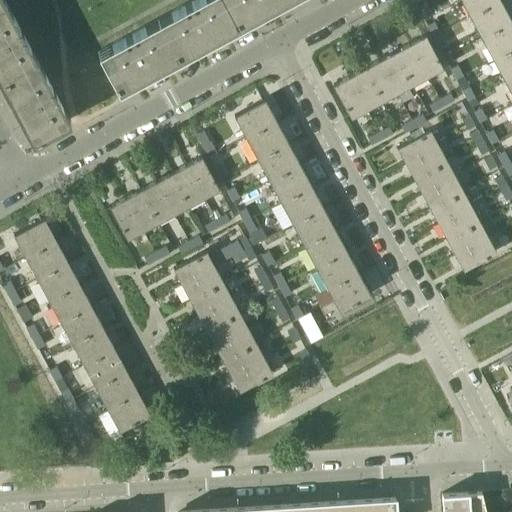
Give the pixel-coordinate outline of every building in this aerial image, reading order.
[(224,0),(191,0),(156,19),(176,57),(237,24),(224,0)] [(224,0),(237,24),(280,0),(224,0)] [(500,0),(499,0),(460,0),(470,17),(500,0)] [(500,0),(470,17),(481,38),(511,22),(500,0)] [(4,1),(0,3),(0,79),(19,69),(36,60),(4,1)] [(156,19),(97,51),(117,89),(176,57),(156,19)] [(433,21),(426,25),(431,35),(439,32),(433,21)] [(511,22),(481,38),(493,60),(511,48),(511,22)] [(439,32),(431,35),(437,46),(444,42),(439,32)] [(424,34),(409,42),(426,75),(442,67),(424,34)] [(409,42),(393,51),(411,84),(426,75),(409,42)] [(511,48),(493,60),(505,82),(511,77),(511,48)] [(393,51),(378,59),(396,92),(411,84),(393,51)] [(378,59),(363,67),(381,100),(396,92),(378,59)] [(36,60),(19,69),(0,79),(0,81),(31,140),(49,130),(69,119),(36,60)] [(457,64),(449,68),(455,79),(462,75),(457,64)] [(363,67),(348,75),(366,108),(381,100),(363,67)] [(348,75),(332,84),(350,117),(366,108),(348,75)] [(468,86),(461,90),(467,100),(474,96),(468,86)] [(449,92),(438,98),(442,105),(453,100),(449,92)] [(264,98),(233,115),(245,137),(276,121),(264,98)] [(438,98),(428,104),(432,111),(442,105),(438,98)] [(480,107),(472,111),(478,122),(486,118),(480,107)] [(421,113),(411,119),(414,126),(425,120),(421,113)] [(468,114),(461,118),(466,129),(473,125),(468,114)] [(411,119),(400,125),(404,132),(414,126),(411,119)] [(276,121),(245,137),(257,158),(287,141),(276,121)] [(388,125),(377,131),(381,138),(392,133),(388,125)] [(429,128),(396,146),(405,162),(438,145),(429,128)] [(202,129),(195,133),(201,144),(208,140),(202,129)] [(476,129),(468,133),(474,143),(481,139),(476,129)] [(491,129),(484,133),(490,143),(497,139),(491,129)] [(377,131),(366,137),(370,144),(381,138),(377,131)] [(481,139),(474,143),(480,154),(487,150),(481,139)] [(287,141),(257,158),(268,180),(299,163),(287,141)] [(438,145),(405,162),(413,178),(446,160),(438,145)] [(503,150),(496,154),(502,165),(509,161),(503,150)] [(490,154),(482,158),(488,169),(495,165),(490,154)] [(200,155),(185,164),(203,196),(218,188),(200,155)] [(446,160),(413,178),(421,192),(454,174),(446,160)] [(511,166),(509,161),(502,165),(507,175),(511,172),(511,166)] [(299,163),(268,180),(280,201),(310,184),(299,163)] [(185,164),(170,172),(188,204),(203,196),(185,164)] [(221,164),(214,168),(220,179),(227,175),(221,164)] [(170,172),(155,180),(173,212),(188,204),(170,172)] [(454,174),(421,192),(429,207),(462,189),(454,174)] [(500,174),(493,178),(499,189),(506,185),(500,174)] [(155,180),(140,188),(157,221),(173,212),(155,180)] [(310,184),(280,201),(291,222),(322,206),(310,184)] [(506,185),(499,189),(505,200),(511,196),(506,185)] [(233,186),(226,190),(232,200),(239,196),(233,186)] [(140,188),(124,197),(141,230),(157,221),(140,188)] [(462,189),(429,207),(438,223),(470,205),(462,189)] [(108,205),(126,238),(141,230),(124,197),(108,205)] [(470,205),(438,223),(446,239),(479,221),(470,205)] [(322,206),(291,222),(303,244),(334,228),(322,206)] [(245,207),(238,211),(243,221),(251,218),(245,207)] [(225,213),(214,219),(218,226),(229,220),(225,213)] [(43,218),(13,234),(25,257),(55,240),(43,218)] [(251,218),(243,221),(249,232),(256,228),(251,218)] [(214,219),(204,224),(208,232),(218,226),(214,219)] [(479,221),(446,239),(455,254),(487,237),(479,221)] [(334,228),(303,244),(315,266),(346,250),(334,228)] [(198,235),(187,240),(191,248),(202,242),(198,235)] [(244,235),(236,239),(242,249),(250,245),(244,235)] [(487,237),(455,254),(462,268),(495,251),(487,237)] [(55,240),(25,257),(37,278),(67,262),(55,240)] [(187,240),(176,246),(180,253),(191,248),(187,240)] [(165,245),(154,251),(158,258),(168,252),(165,245)] [(250,245),(242,249),(248,260),(255,256),(250,245)] [(205,250),(172,267),(180,282),(213,264),(205,250)] [(268,250),(261,254),(267,265),(274,261),(268,250)] [(346,250),(315,266),(327,288),(357,272),(346,250)] [(154,251),(143,257),(147,264),(158,258),(154,251)] [(67,262),(37,278),(48,300),(79,284),(67,262)] [(213,264),(180,282),(189,299),(222,281),(213,264)] [(260,265),(253,269),(259,280),(266,276),(260,265)] [(279,271),(272,275),(278,286),(285,282),(279,271)] [(357,272),(327,288),(339,310),(369,294),(357,272)] [(266,276),(259,280),(265,291),(272,287),(266,276)] [(9,280),(2,283),(7,294),(15,290),(9,280)] [(222,281),(189,299),(198,314),(230,296),(222,281)] [(285,282),(278,286),(283,296),(291,292),(285,282)] [(79,284),(48,300),(60,321),(90,305),(79,284)] [(15,290),(7,294),(13,305),(20,301),(15,290)] [(230,296),(198,314),(206,329),(238,311),(230,296)] [(276,296),(269,300),(275,310),(282,306),(276,296)] [(297,304),(290,308),(296,318),(303,314),(297,304)] [(90,305),(60,321),(72,343),(102,327),(90,305)] [(282,306),(275,310),(281,321),(288,317),(282,306)] [(238,311),(206,329),(214,344),(247,327),(238,311)] [(303,314),(296,318),(307,341),(321,333),(309,311),(303,314)] [(32,323),(25,327),(31,337),(38,334),(32,323)] [(102,327),(72,343),(84,365),(114,348),(102,327)] [(247,327),(214,344),(222,360),(255,342),(247,327)] [(294,327),(286,331),(292,342),(299,338),(294,327)] [(38,334),(31,337),(37,348),(44,344),(38,334)] [(255,342),(222,360),(230,374),(263,356),(255,342)] [(114,348),(84,365),(96,387),(126,371),(114,348)] [(305,349),(298,353),(303,363),(304,364),(311,360),(305,349)] [(511,352),(501,358),(505,365),(511,361),(511,352)] [(263,356),(230,374),(238,389),(271,372),(263,356)] [(55,365),(48,369),(54,380),(61,376),(55,365)] [(126,371),(96,387),(107,409),(138,392),(126,371)] [(67,387),(60,391),(66,402),(73,398),(67,387)] [(138,392),(107,409),(118,429),(149,413),(138,392)] [(79,410),(72,414),(78,425),(80,424),(85,421),(79,410)] [(78,425),(73,427),(78,438),(85,434),(80,424),(78,425)] [(89,441),(81,444),(87,455),(94,452),(89,441)] [(485,511),(480,490),(441,492),(442,511),(485,511)] [(394,511),(394,498),(394,495),(376,497),(376,499),(376,511),(394,511)] [(376,511),(376,499),(376,497),(357,498),(358,501),(358,511),(376,511)] [(358,511),(358,501),(357,498),(339,499),(339,502),(340,511),(358,511)] [(340,511),(339,502),(339,499),(321,500),(321,503),(321,511),(340,511)] [(321,511),(321,503),(321,500),(303,501),(303,504),(303,511),(321,511)] [(303,511),(303,504),(303,501),(285,503),(285,505),(285,511),(303,511)] [(285,511),(285,505),(285,503),(267,504),(267,506),(267,511),(285,511)]
